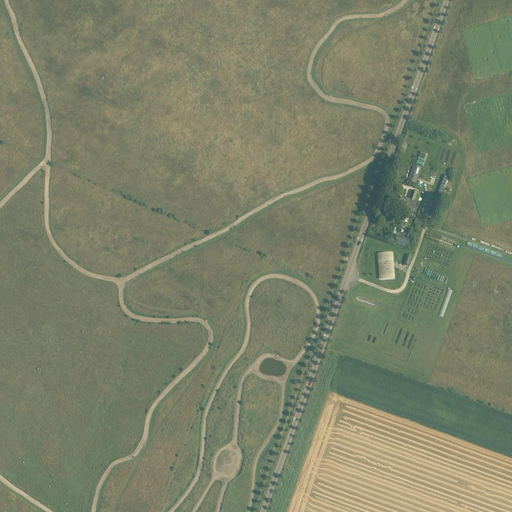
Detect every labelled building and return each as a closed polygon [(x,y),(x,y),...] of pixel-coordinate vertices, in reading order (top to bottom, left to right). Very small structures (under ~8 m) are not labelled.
[(409,180),(416,182),(421,170),(413,168),(409,180)] [(444,175),(438,194),(442,195),(448,176),(444,175)] [(414,201),(418,192),(413,190),(410,199),(409,200),(402,197),(399,206),(402,207),(401,209),(409,212),(410,211),(415,213),(419,203),(414,201)] [(403,222),(401,227),(405,228),(406,223),(407,224),(409,216),(405,215),(405,216),(403,215),(401,221),(403,222)] [(395,244),(406,248),(409,240),(397,236),(395,244)] [(380,258),(381,276),(392,275),(391,257),(380,258)]
